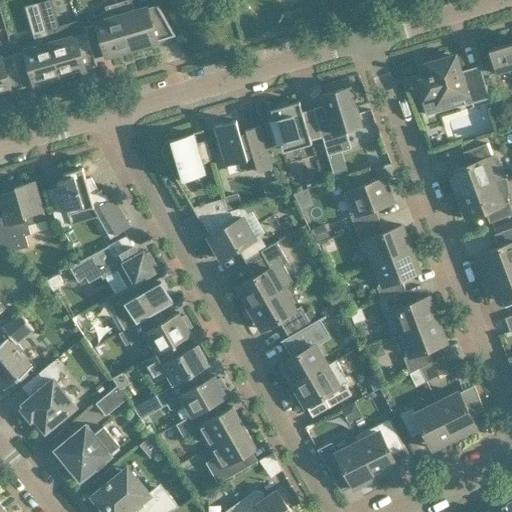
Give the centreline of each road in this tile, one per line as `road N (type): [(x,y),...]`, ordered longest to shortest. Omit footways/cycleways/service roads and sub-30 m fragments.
road 1 (residential): [(331,511),(109,115)]
road 2 (residential): [(511,417),(366,36)]
road 3 (residential): [(109,115),(366,36)]
road 4 (residential): [(366,36),(494,0)]
road 5 (residential): [(391,511),(511,454)]
